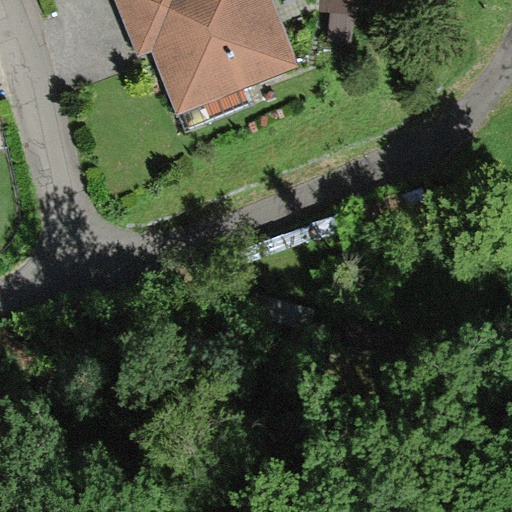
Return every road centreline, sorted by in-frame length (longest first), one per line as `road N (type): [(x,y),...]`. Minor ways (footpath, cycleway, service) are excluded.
road 1 (track): [(83,240),(329,184),(400,159),(492,84),(511,54)]
road 2 (residential): [(16,0),(83,240),(0,272)]
